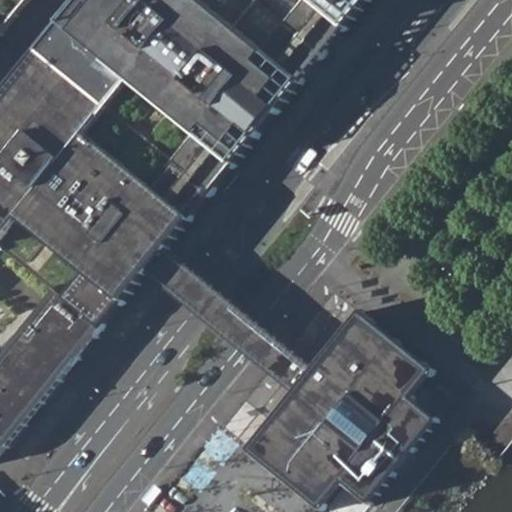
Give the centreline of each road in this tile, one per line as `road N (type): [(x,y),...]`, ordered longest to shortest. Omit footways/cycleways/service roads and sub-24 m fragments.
road 1 (primary): [(450,0),(33,511)]
road 2 (primary): [(104,511),(511,9)]
